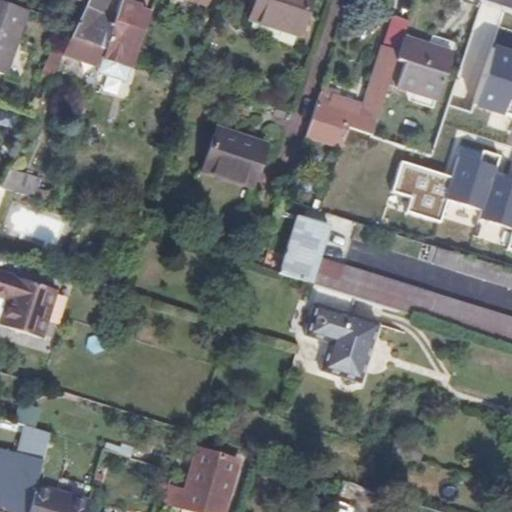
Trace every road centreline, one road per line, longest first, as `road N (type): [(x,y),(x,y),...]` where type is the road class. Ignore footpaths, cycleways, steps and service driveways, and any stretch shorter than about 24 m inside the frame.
road 1 (residential): [(511,307),(332,250)]
road 2 (residential): [(334,0),(292,144)]
